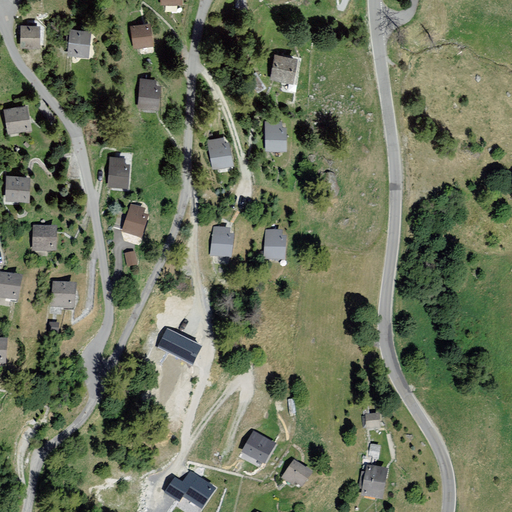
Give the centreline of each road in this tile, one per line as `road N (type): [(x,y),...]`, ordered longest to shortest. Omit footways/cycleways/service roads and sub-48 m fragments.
road 1 (unclassified): [(375,20),(395,202),(384,342),(447,468),(447,511)]
road 2 (residential): [(99,372),(110,367),(179,216),(194,49),(208,0)]
road 3 (residential): [(0,19),(17,59),(69,123),(81,151),(108,305),(92,365),(99,372)]
road 4 (track): [(186,186),(210,343),(180,460),(159,500)]
road 5 (residential): [(26,511),(38,461),(80,419),(99,372)]
road 6 (track): [(240,197),(245,174),(226,112),(193,63)]
